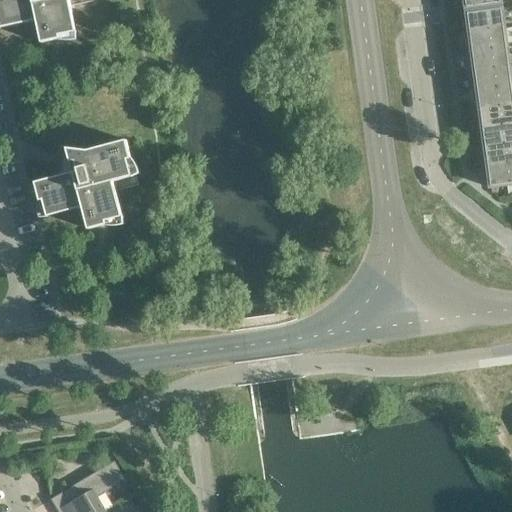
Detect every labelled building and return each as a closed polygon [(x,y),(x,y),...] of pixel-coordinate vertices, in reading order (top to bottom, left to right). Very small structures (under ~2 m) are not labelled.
[(0,0),(0,24),(1,29),(37,21),(41,44),(60,40),(60,36),(76,33),(69,0),(0,0)] [(500,3),(499,0),(460,0),(463,8),(500,3)] [(504,29),(501,9),(460,15),(466,34),(504,29)] [(506,48),(504,29),(466,34),(463,35),(469,53),(506,48)] [(509,67),(506,48),(469,53),(466,54),(471,72),(509,67)] [(511,86),(509,67),(471,72),(468,73),(474,91),(511,86)] [(511,105),(511,89),(511,86),(474,91),(471,92),(477,110),(511,105)] [(511,124),(511,105),(477,110),(473,111),(479,129),(511,124)] [(511,144),(511,124),(479,129),(476,130),(482,148),(511,144)] [(132,160),(127,141),(88,151),(67,149),(70,161),(69,174),(35,183),(39,201),(43,201),(47,217),(82,208),(88,230),(107,225),(106,222),(123,217),(113,182),(133,177),(128,160),(132,160)] [(511,163),(511,144),(482,148),(479,149),(484,167),(511,163)] [(511,184),(511,163),(484,167),(481,168),(487,187),(511,184)] [(63,508),(64,511),(105,511),(97,497),(125,480),(114,461),(73,486),(74,486),(51,499),(58,511),(63,508)]
